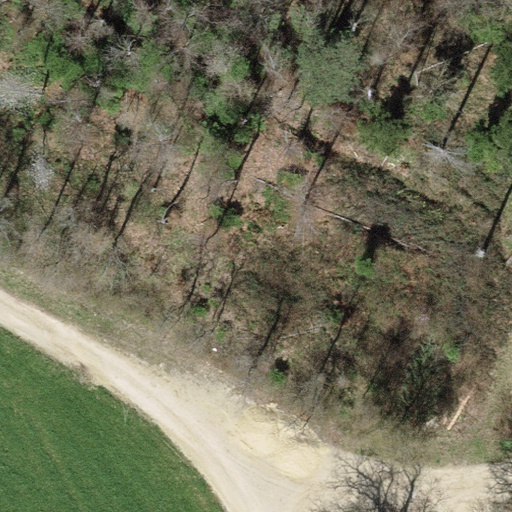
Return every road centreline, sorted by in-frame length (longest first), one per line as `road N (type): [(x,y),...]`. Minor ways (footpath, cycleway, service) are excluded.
road 1 (track): [(0,300),(109,362),(199,433),(255,511)]
road 2 (track): [(511,475),(250,500)]
